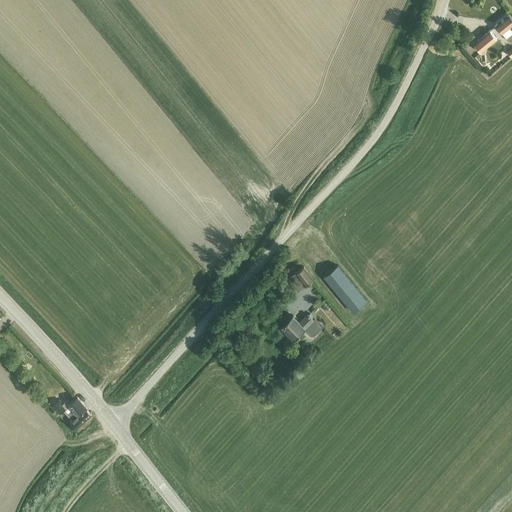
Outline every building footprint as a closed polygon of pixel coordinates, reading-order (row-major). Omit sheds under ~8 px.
[(511,19),(508,15),(494,26),(500,33),(501,33),(507,40),(511,36),(511,19)] [(489,31),(472,44),(479,53),(496,39),(489,31)] [(338,265),(324,277),(352,312),(367,300),(338,265)] [(305,286),(313,279),(303,267),(295,274),(288,279),(298,291),(305,286)] [(322,326),(315,319),(313,320),(309,315),(304,319),(303,318),(298,322),(293,316),(281,327),(294,340),(305,330),(308,333),(310,335),(313,335),(315,333),(322,326)] [(88,420),(82,415),(88,409),(78,398),(70,405),(67,402),(64,405),(60,401),(53,407),(60,415),(64,411),(73,421),(70,425),(76,431),(88,420)]
